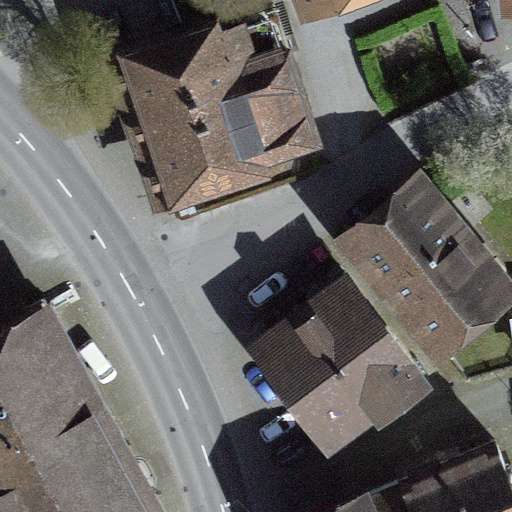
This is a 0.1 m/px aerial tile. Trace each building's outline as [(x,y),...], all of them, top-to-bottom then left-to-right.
[(289,50),(273,4),(123,54),(166,182),(313,133),(285,52),(289,50)] [(356,236),(437,335),(509,277),(471,230),(462,237),(419,185),(356,236)] [(424,379),(355,286),(268,351),(321,423),(365,391),(380,412),(424,379)] [(0,511),(167,511),(55,291),(0,318),(0,511)] [(511,511),(511,477),(496,443),(360,495),(367,511),(511,511)] [(316,511),(367,511),(360,495),(316,511)]
